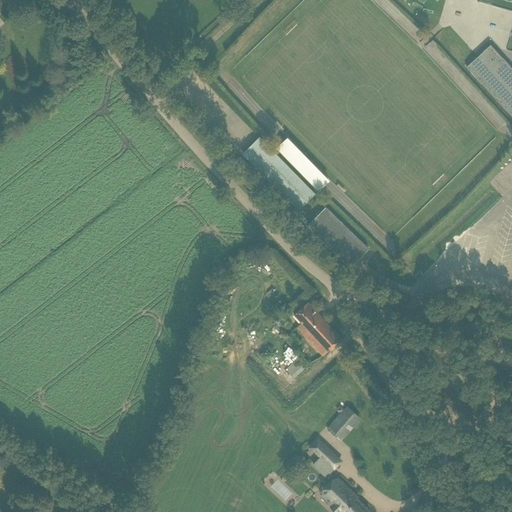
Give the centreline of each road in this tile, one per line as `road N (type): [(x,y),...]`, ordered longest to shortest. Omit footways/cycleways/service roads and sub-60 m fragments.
road 1 (unclassified): [(511,340),(340,287),(312,267),(66,0)]
road 2 (track): [(340,287),(354,337),(475,511)]
road 3 (track): [(152,96),(255,0)]
